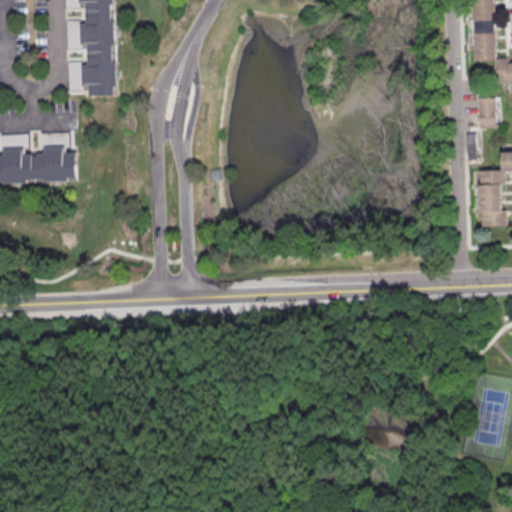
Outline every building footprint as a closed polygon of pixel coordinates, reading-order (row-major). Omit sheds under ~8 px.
[(112,0),(113,5),(110,6),(111,21),(114,21),(115,46),(112,46),(113,63),(115,63),(116,88),(114,88),(115,96),(89,97),(88,87),(82,87),(81,66),(87,66),(86,46),(80,46),(79,25),(85,25),(84,5),(78,5),(77,0),(112,0)] [(474,0),(475,61),(493,61),(493,83),(511,82),(511,63),(508,64),(508,58),(496,58),(494,0),(474,0)] [(477,98),(493,98),(494,128),(478,128),(477,98)] [(0,182),(2,182),(2,185),(27,184),(27,181),(43,181),(43,183),(68,182),(68,180),(76,179),(75,154),(65,154),(65,148),(44,148),(44,155),(24,156),(24,150),(3,150),(3,156),(0,156),(0,182)] [(480,172),(482,227),(507,226),(506,211),(501,211),(500,186),(505,186),(504,173),(511,172),(511,152),(501,153),(502,171),(480,172)]
